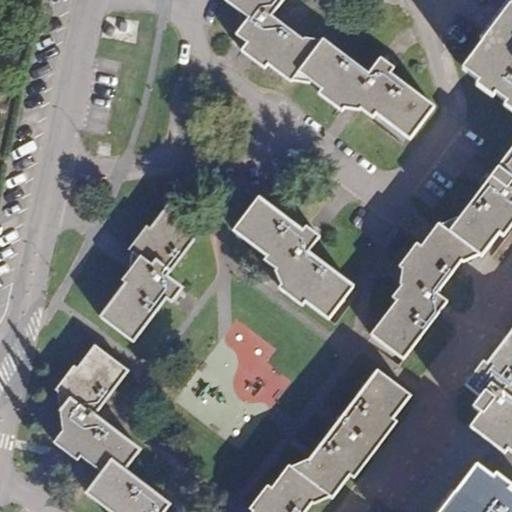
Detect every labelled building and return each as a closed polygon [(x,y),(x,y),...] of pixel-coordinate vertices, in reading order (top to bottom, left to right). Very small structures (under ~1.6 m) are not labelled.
[(299,73),(316,51),(272,17),(284,0),(227,0),(226,1),(249,19),(237,35),(248,44),(242,52),(265,69),(268,65),(292,83),(299,73)] [(511,5),(511,7),(507,4),(480,39),(484,42),(463,70),(480,82),(477,86),(493,98),(496,94),(507,103),(505,107),(511,112),(511,5)] [(323,41),(316,51),(299,73),(322,90),(319,95),(342,112),(351,101),(373,119),(376,114),(410,140),(434,108),(390,74),(394,69),(381,59),(369,75),(323,41)] [(511,150),(459,220),(450,233),(471,249),(479,256),(482,257),(499,234),(503,237),(511,225),(511,150)] [(329,320),(353,288),(308,253),(320,238),(307,228),(303,233),(259,199),(234,231),(268,257),(265,261),(277,270),(288,279),(282,286),(280,289),(303,307),(306,303),(329,320)] [(166,277),(201,231),(169,207),(151,230),(147,228),(130,250),(132,252),(141,259),(132,270),(123,281),(127,285),(102,318),(134,343),(167,299),(172,302),(182,289),(166,277)] [(459,220),(457,219),(440,225),(450,233),(459,220)] [(471,249),(450,233),(440,225),(439,225),(421,248),(418,245),(400,268),(403,270),(411,276),(403,287),(393,299),(398,302),(372,336),(404,360),(447,303),(437,295),(462,262),(471,249)] [(479,256),(471,249),(462,262),(463,263),(479,256)] [(132,252),(130,268),(132,270),(141,259),(132,252)] [(282,286),(288,279),(277,270),(276,272),(282,286)] [(411,276),(403,270),(400,285),(403,287),(411,276)] [(511,334),(488,366),(484,363),(466,386),(481,398),(489,404),(481,414),(471,427),(505,454),(508,450),(511,452),(511,402),(511,401),(511,334)] [(81,457),(104,474),(113,462),(125,471),(139,453),(93,418),(128,371),(96,347),(79,370),(75,367),(57,390),(58,391),(70,401),(62,412),(73,420),(64,432),(55,443),(78,461),(81,457)] [(310,462),(300,475),(322,491),(331,498),(333,499),(350,476),(354,479),(397,423),(393,419),(411,396),(379,372),(310,462)] [(70,401),(58,391),(62,412),(70,401)] [(481,414),(489,404),(481,398),(474,408),(481,414)] [(62,412),(64,432),(73,420),(62,412)] [(308,461),(292,468),(300,475),(310,462),(308,461)] [(165,511),(170,506),(125,471),(113,462),(104,474),(88,494),(111,511),(165,511)] [(511,511),(511,492),(510,491),(511,487),(511,486),(496,475),(494,478),(477,466),(456,494),(452,491),(435,511),(511,511)] [(305,511),(312,504),(322,491),(300,475),(292,468),(290,467),(272,490),(268,487),(251,510),(253,511),(305,511)] [(322,491),(312,504),(314,505),(331,498),(322,491)]
